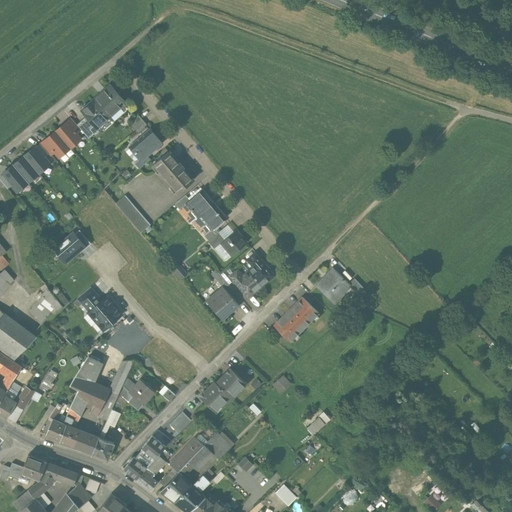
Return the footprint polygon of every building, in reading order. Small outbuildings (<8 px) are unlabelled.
[(94,101),(108,117),(126,102),(111,86),(94,101)] [(81,111),(86,117),(94,126),(96,128),(108,117),(94,101),(93,100),(81,111)] [(139,116),(130,123),(138,132),(147,125),(139,116)] [(77,125),(80,129),(89,139),(94,134),(90,130),(94,126),(86,117),(77,125)] [(66,123),(75,134),(80,129),(77,125),(71,119),(66,123)] [(55,131),(70,149),(81,140),(75,134),(66,123),(66,122),(55,131)] [(151,130),(129,148),(130,149),(131,148),(135,152),(133,153),(139,160),(140,161),(146,156),(162,143),(151,130)] [(45,141),(54,151),(54,152),(59,158),(70,149),(55,131),(45,140),(45,141)] [(40,145),(48,154),(49,155),(54,152),(54,151),(45,141),(40,145)] [(36,149),(44,158),(48,154),(40,145),(36,149)] [(24,156),(39,174),(49,165),(44,158),(36,149),(35,147),(24,156)] [(154,164),(178,193),(194,180),(169,151),(154,164)] [(13,165),(28,183),(39,174),(24,156),(13,165)] [(150,160),(146,156),(140,161),(139,160),(135,164),(139,169),(150,160)] [(4,176),(11,185),(17,192),(28,183),(13,165),(3,174),(4,176)] [(4,176),(0,178),(0,180),(7,189),(11,185),(4,176)] [(197,218),(198,217),(213,204),(202,191),(185,205),(197,218)] [(125,196),(115,204),(140,234),(150,225),(125,196)] [(198,217),(209,231),(210,231),(214,228),(223,220),(220,216),(222,215),(213,204),(198,217)] [(208,241),(218,233),(214,228),(210,231),(209,231),(203,236),(208,241)] [(75,234),(85,246),(90,242),(79,230),(75,234)] [(235,231),(221,243),(232,256),(246,244),(235,231)] [(54,249),(66,262),(85,246),(75,234),(73,232),(54,249)] [(213,247),(223,238),(218,233),(208,241),(213,247)] [(247,261),(251,266),(259,259),(255,254),(247,261)] [(248,271),(261,286),(274,276),(259,259),(251,266),(252,268),(248,271)] [(316,285),(334,303),(341,296),(339,295),(349,285),(333,268),(316,285)] [(0,296),(14,280),(4,270),(0,273),(0,296)] [(232,281),(229,277),(230,277),(225,270),(220,275),(227,283),(228,284),(232,281)] [(247,298),(261,286),(248,271),(242,277),(237,271),(230,277),(229,277),(232,281),(247,298)] [(227,283),(220,275),(218,273),(213,277),(222,288),(227,283)] [(354,279),(350,283),(359,292),(363,288),(354,279)] [(50,292),(63,307),(68,303),(60,293),(56,287),(50,292)] [(88,307),(91,311),(102,301),(91,287),(77,299),(86,309),(88,307)] [(54,315),(63,307),(50,292),(47,288),(30,312),(42,324),(51,312),(54,315)] [(224,289),(216,296),(214,294),(206,302),(221,320),(238,305),(224,289)] [(89,313),(103,330),(121,315),(116,309),(111,303),(106,297),(102,301),(91,311),(89,313)] [(303,298),(288,312),(304,327),(318,313),(303,298)] [(288,312),(274,326),(290,342),(304,327),(288,312)] [(0,369),(14,379),(21,367),(13,361),(35,337),(4,314),(0,318),(0,369)] [(47,380),(41,390),(43,391),(44,389),(48,391),(53,384),(52,383),(67,359),(68,359),(69,358),(62,354),(46,379),(47,380)] [(76,376),(94,383),(102,365),(87,359),(76,376)] [(98,416),(106,420),(111,410),(134,360),(122,362),(109,389),(98,416)] [(230,368),(216,383),(230,397),(231,398),(240,389),(237,387),(243,381),(230,368)] [(90,412),(98,416),(109,389),(94,383),(76,376),(69,386),(78,390),(67,416),(77,422),(87,402),(94,404),(90,412)] [(284,376),(273,382),(278,391),(283,388),(280,384),(287,380),(284,376)] [(140,380),(129,392),(134,396),(143,404),(154,393),(140,380)] [(230,397),(216,383),(214,381),(199,397),(212,409),(218,404),(221,406),(230,397)] [(0,402),(8,389),(10,386),(5,382),(0,388),(0,402)] [(8,389),(14,392),(18,386),(12,383),(10,386),(8,389)] [(26,387),(16,404),(24,409),(34,391),(26,387)] [(168,388),(161,396),(168,402),(175,394),(168,388)] [(8,389),(0,402),(0,413),(7,418),(16,403),(9,399),(12,396),(14,392),(8,389)] [(143,404),(134,396),(128,402),(137,410),(143,404)] [(53,411),(60,415),(66,405),(63,403),(62,406),(58,404),(53,411)] [(106,420),(105,422),(113,426),(119,413),(111,410),(106,420)] [(313,435),(331,418),(324,411),(306,427),(313,435)] [(182,412),(170,425),(178,433),(191,420),(182,412)] [(45,435),(60,441),(66,425),(52,419),(45,435)] [(60,441),(74,447),(80,430),(66,425),(60,441)] [(74,447),(92,454),(98,438),(80,430),(74,447)] [(98,438),(92,454),(107,460),(114,443),(102,439),(105,433),(104,431),(102,430),(98,438)] [(203,446),(188,462),(191,465),(196,470),(223,441),(215,433),(203,446)] [(134,456),(124,469),(136,479),(142,471),(143,471),(155,457),(166,446),(152,435),(142,448),(143,448),(135,458),(134,456)] [(157,483),(163,487),(188,462),(203,446),(195,439),(174,461),(176,464),(157,483)] [(162,451),(155,457),(146,468),(155,474),(170,455),(168,454),(166,455),(162,451)] [(40,481),(47,462),(28,455),(23,469),(21,474),(40,481)] [(245,457),(238,464),(245,471),(252,464),(245,457)] [(40,481),(39,482),(45,489),(50,485),(51,485),(54,478),(73,485),(77,474),(47,462),(40,481)] [(163,487),(160,491),(170,499),(187,481),(183,477),(190,470),(188,468),(191,465),(188,462),(163,487)] [(21,474),(23,469),(12,464),(10,469),(7,476),(8,476),(18,480),(21,474)] [(7,476),(10,469),(4,467),(0,477),(0,478),(6,481),(8,476),(7,476)] [(155,474),(146,468),(143,471),(136,479),(151,491),(157,483),(151,478),(155,474)] [(216,482),(225,476),(222,471),(213,478),(216,482)] [(203,475),(175,503),(186,511),(188,511),(204,497),(197,489),(202,485),(204,487),(209,482),(203,475)] [(100,482),(90,478),(85,489),(95,493),(100,482)] [(72,511),(78,508),(87,500),(91,498),(76,481),(73,485),(68,495),(54,511),(45,511),(44,510),(52,503),(48,497),(40,504),(35,498),(45,489),(39,482),(14,504),(20,511),(72,511)] [(163,487),(157,483),(151,491),(157,494),(160,491),(163,487)] [(274,493),(288,507),(296,498),(283,485),(274,493)] [(436,485),(422,499),(434,511),(448,498),(436,485)] [(120,511),(125,507),(126,505),(111,494),(97,511),(120,511)] [(204,497),(188,511),(230,511),(216,501),(213,504),(204,497)] [(296,498),(288,507),(285,510),(287,511),(306,511),(309,510),(296,498)] [(90,511),(94,509),(87,500),(78,508),(82,511),(90,511)]
